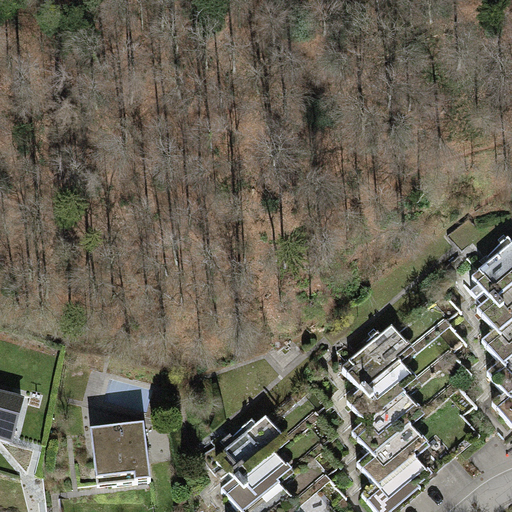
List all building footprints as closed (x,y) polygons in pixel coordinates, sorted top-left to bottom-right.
[(472,256),(484,270),(511,246),(511,225),(494,241),(492,239),(472,256)] [(472,281),(490,302),(511,282),(511,246),(484,270),(472,281)] [(342,348),(354,362),(386,335),(401,321),(402,322),(421,307),(422,308),(434,298),(435,299),(456,281),(443,265),(364,333),(362,331),(342,348)] [(477,312),(495,332),(511,317),(511,282),(490,302),(477,312)] [(500,363),(487,374),(505,395),(493,406),(511,427),(511,317),(495,332),(482,343),(500,363)] [(342,373),(360,394),(391,367),(390,366),(403,355),(386,335),(354,362),(342,373)] [(215,464),(217,462),(276,411),(295,395),(296,396),(308,386),(308,387),(325,372),(313,358),(238,422),(236,420),(217,437),(221,442),(207,454),(215,464)] [(347,404),(365,424),(396,397),(395,397),(407,386),(391,367),(360,394),(347,404)] [(0,396),(0,441),(11,445),(22,402),(0,396)] [(370,455),(357,466),(375,487),(362,498),(374,511),(391,511),(425,482),(405,460),(418,449),(400,429),(412,417),(396,397),(365,424),(352,435),(370,455)] [(217,462),(234,483),(265,456),(265,455),(281,441),(281,442),(293,432),(276,411),(217,462)] [(144,426),(91,432),(98,489),(151,483),(144,426)] [(222,494),(237,511),(241,511),(270,487),(270,486),(282,475),(265,456),(234,483),(222,494)] [(281,511),(287,506),(270,487),(241,511),(281,511)]
